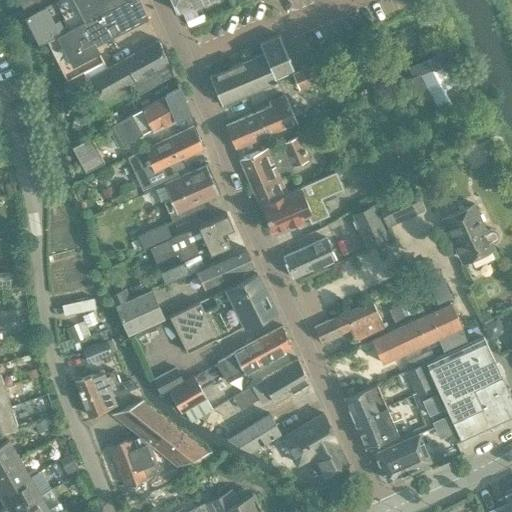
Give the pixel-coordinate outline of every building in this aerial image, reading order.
[(94,44),(146,16),(147,16),(138,0),(122,0),(60,32),(46,39),(66,78),(82,70),(102,60),(94,44)] [(60,32),(122,0),(55,0),(63,15),(54,20),(60,32)] [(171,0),(176,12),(181,10),(198,3),(205,0),(171,0)] [(26,15),(24,16),(38,43),(46,39),(60,32),(54,20),(46,5),(26,15)] [(394,37),(393,41),(395,45),(399,47),(405,45),(406,39),(404,35),(399,34),(394,37)] [(293,69),(289,60),(278,35),(259,43),(262,52),(208,75),(221,105),(277,81),(275,77),(293,69)] [(135,80),(167,62),(158,40),(107,68),(102,60),(82,70),(82,71),(90,86),(93,84),(100,98),(120,88),(117,81),(132,73),(135,80)] [(412,74),(452,53),(448,46),(408,66),(412,74)] [(430,94),(438,110),(472,92),(452,53),(412,74),(413,76),(409,79),(412,85),(416,82),(422,79),(430,94)] [(135,94),(173,74),(167,62),(135,80),(132,73),(117,81),(120,88),(129,83),(135,94)] [(292,75),(299,90),(318,82),(311,67),(292,75)] [(91,87),(90,86),(82,71),(63,81),(71,97),(91,87)] [(113,123),(108,126),(118,146),(122,144),(141,135),(151,131),(154,137),(168,129),(165,123),(175,119),(175,120),(187,113),(190,112),(177,88),(165,95),(165,96),(123,118),(113,123)] [(235,149),(296,123),(294,118),(305,113),(307,108),(304,101),(298,99),(288,103),(284,95),(268,102),(270,105),(225,125),(235,149)] [(126,156),(142,190),(183,171),(178,160),(190,155),(192,160),(203,155),(201,150),(203,149),(204,148),(193,126),(144,149),(126,156)] [(399,134),(382,143),(388,154),(405,144),(399,134)] [(90,136),(71,147),(85,173),(104,162),(90,136)] [(259,204),(286,192),(277,172),(284,169),(291,170),(292,166),(307,159),(297,136),(267,150),(266,147),(239,159),(259,204)] [(198,209),(198,208),(196,204),(218,194),(205,165),(162,184),(169,198),(163,201),(172,221),(198,209)] [(327,215),(320,198),(342,188),(335,172),(286,192),(259,204),(273,235),(288,228),(309,219),(310,222),(327,215)] [(118,188),(124,201),(139,194),(133,181),(118,188)] [(376,204),(387,227),(424,209),(412,186),(376,204)] [(441,219),(461,263),(493,248),(491,243),(495,241),(497,236),(495,231),(489,228),(485,230),(473,204),(441,219)] [(372,205),(352,214),(367,247),(387,237),(372,205)] [(226,213),(149,247),(165,283),(189,272),(183,259),(197,253),(207,248),(210,254),(229,245),(225,236),(224,237),(222,233),(233,228),(226,213)] [(143,249),(171,236),(165,223),(137,236),(143,249)] [(292,277),(296,275),(335,258),(327,238),(298,250),(282,257),(292,277)] [(130,242),(134,251),(141,248),(137,239),(130,242)] [(204,287),(253,265),(245,248),(196,269),(204,287)] [(257,273),(211,294),(216,303),(226,326),(228,330),(273,310),(265,291),(257,273)] [(109,295),(114,305),(130,299),(125,288),(109,295)] [(151,289),(130,299),(114,305),(127,334),(164,318),(151,289)] [(64,315),(95,308),(92,298),(61,305),(64,315)] [(198,300),(168,314),(185,350),(215,337),(213,332),(226,326),(216,303),(203,309),(198,300)] [(385,322),(382,323),(372,300),(313,327),(320,342),(349,329),(354,340),(387,325),(385,322)] [(466,340),(463,332),(449,303),(371,339),(382,363),(437,338),(443,351),(466,340)] [(395,322),(404,318),(398,305),(389,309),(395,322)] [(92,311),(81,315),(85,327),(97,322),(92,311)] [(243,373),(292,346),(281,326),(221,359),(229,372),(231,372),(233,376),(242,371),(243,373)] [(497,360),(494,362),(483,337),(425,364),(460,440),(511,416),(511,400),(501,377),(504,375),(497,360)] [(82,350),(86,361),(87,363),(112,354),(106,340),(82,350)] [(408,369),(423,363),(430,359),(427,353),(405,363),(408,369)] [(273,402),(309,382),(310,381),(297,359),(243,389),(250,403),(258,398),(261,403),(271,397),(273,402)] [(433,385),(423,365),(423,363),(408,369),(405,370),(415,393),(433,385)] [(159,392),(160,392),(182,381),(175,367),(152,378),(159,392)] [(120,383),(120,382),(115,370),(104,374),(103,370),(74,381),(81,399),(120,383)] [(179,411),(184,408),(204,397),(192,376),(167,390),(173,400),(179,411)] [(113,396),(134,388),(135,387),(129,378),(120,382),(120,383),(81,399),(88,415),(116,404),(113,396)] [(354,421),(386,407),(376,383),(344,398),(354,421)] [(0,410),(10,407),(3,387),(0,387),(0,410)] [(111,413),(117,418),(177,465),(180,464),(182,469),(200,462),(198,456),(208,452),(143,399),(111,413)] [(0,410),(0,433),(17,428),(10,407),(0,410)] [(386,407),(354,421),(365,447),(398,433),(386,407)] [(250,452),(280,433),(268,412),(226,438),(250,452)] [(323,412),(281,437),(295,465),(308,457),(313,455),(320,469),(324,476),(329,474),(334,471),(346,465),(336,444),(337,443),(323,412)] [(51,426),(46,418),(34,425),(38,433),(51,426)] [(419,434),(374,453),(386,479),(430,461),(419,434)] [(130,439),(109,447),(124,484),(159,469),(149,444),(139,436),(131,440),(130,439)] [(0,467),(19,457),(8,438),(0,442),(0,467)] [(0,492),(30,476),(19,457),(0,467),(0,492)] [(0,511),(9,511),(41,495),(30,476),(0,492),(0,498),(3,504),(0,506),(0,511)] [(184,478),(171,483),(175,492),(182,495),(190,491),(184,478)] [(511,511),(511,485),(511,491),(505,494),(509,502),(496,508),(497,511),(511,511)] [(258,511),(249,494),(237,500),(231,488),(198,505),(201,511),(258,511)] [(59,504),(49,510),(41,495),(9,511),(61,511),(63,511),(59,504)]
